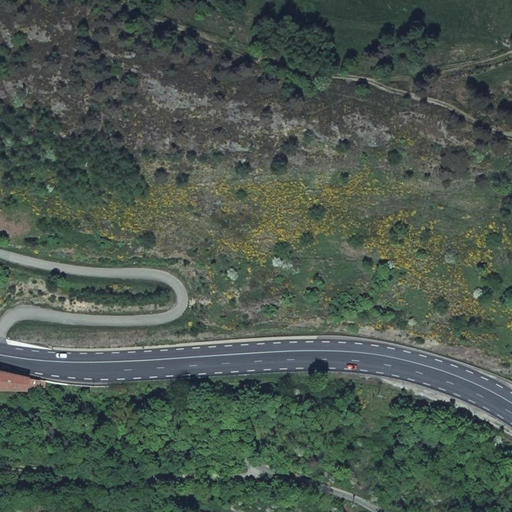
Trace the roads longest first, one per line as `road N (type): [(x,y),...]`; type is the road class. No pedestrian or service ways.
road 1 (primary): [(0,354),(78,365),(375,357),(432,371),(511,407)]
road 2 (unclassified): [(0,335),(31,313),(164,321),(187,304),(182,288),(156,276),(0,253)]
road 3 (unclassified): [(377,511),(289,473),(0,407)]
road 4 (track): [(146,0),(271,54),(426,66),(511,41)]
road 5 (track): [(369,62),(511,123)]
